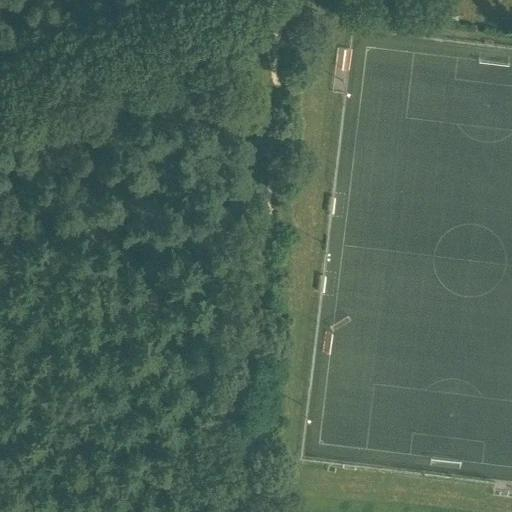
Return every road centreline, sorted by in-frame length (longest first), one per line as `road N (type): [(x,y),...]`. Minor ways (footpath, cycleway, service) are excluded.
road 1 (track): [(225,511),(244,338),(266,257),(276,48),(267,8)]
road 2 (track): [(267,8),(0,87)]
